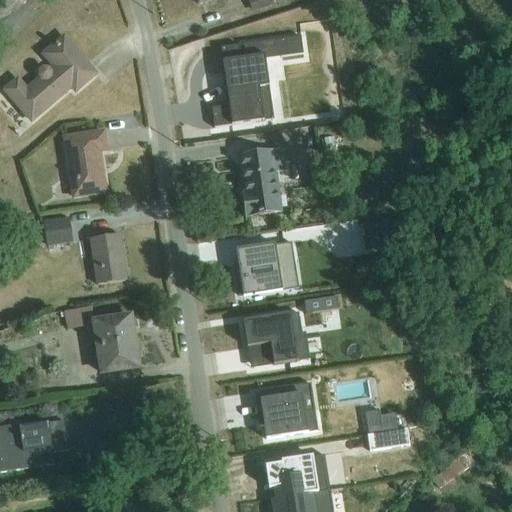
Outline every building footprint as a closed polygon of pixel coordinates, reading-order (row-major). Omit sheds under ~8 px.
[(272,0),(248,0),(252,16),(275,8),(272,0)] [(229,109),(212,112),(215,132),(274,123),(265,61),(303,56),(300,40),(244,48),(245,61),(230,64),(223,65),(229,109)] [(18,79),(2,92),(32,126),(72,92),(74,95),(95,77),(82,62),(81,58),(79,56),(77,55),(64,41),(43,59),(51,69),(44,70),(38,74),(38,80),(27,89),(18,79)] [(245,61),(244,48),(221,51),(223,65),(230,64),(245,61)] [(104,135),(63,142),(72,201),(105,196),(103,179),(103,178),(102,178),(102,177),(101,177),(100,172),(101,172),(101,171),(102,171),(102,170),(102,169),(101,169),(99,154),(106,153),(104,135)] [(282,215),(278,183),(279,183),(278,176),(285,175),(282,154),(240,161),(246,198),(243,199),(246,220),(282,215)] [(0,224),(12,214),(0,202),(0,224)] [(47,248),(74,245),(70,220),(43,224),(47,248)] [(119,238),(89,242),(96,288),(126,284),(119,238)] [(297,243),(242,247),(246,294),(301,290),(297,243)] [(92,311),(65,315),(68,331),(92,327),(92,325),(94,325),(92,311)] [(274,367),(311,363),(305,313),(246,320),(249,347),(271,345),(274,367)] [(94,325),(92,325),(92,327),(99,376),(138,371),(131,319),(94,325)] [(270,440),(319,433),(313,393),(264,400),(270,440)] [(0,475),(55,468),(53,455),(69,453),(64,424),(48,426),(19,430),(19,427),(0,429),(0,475)] [(458,463),(433,482),(440,492),(466,472),(458,463)] [(276,511),(337,511),(335,492),(275,500),(276,511)]
